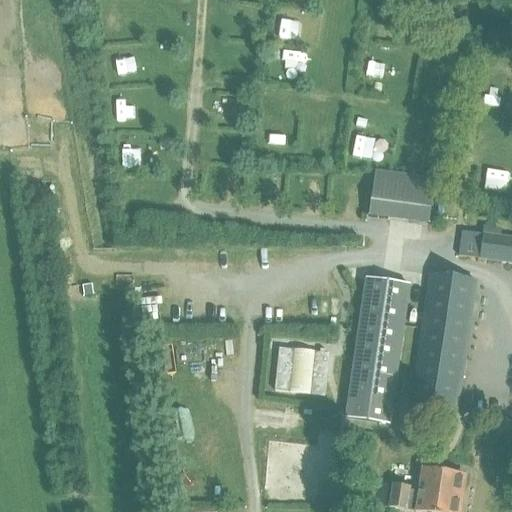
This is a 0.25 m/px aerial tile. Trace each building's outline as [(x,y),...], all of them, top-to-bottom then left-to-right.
[(400,20),(404,0),(381,0),(378,16),(400,20)] [(113,11),(113,32),(143,32),(143,11),(113,11)] [(230,15),(227,34),(254,37),(257,19),(230,15)] [(282,70),(307,71),(308,55),(283,54),(282,70)] [(126,81),(144,75),(139,57),(120,63),(126,81)] [(434,97),(451,97),(451,79),(434,79),(434,97)] [(286,131),(288,110),(268,109),(266,130),(286,131)] [(358,136),(357,157),(388,159),(389,138),(358,136)] [(128,147),(128,167),(135,167),(134,200),(164,200),(164,182),(150,181),(151,148),(128,147)] [(489,188),(511,189),(511,173),(511,168),(489,168),(489,188)] [(375,171),(369,218),(430,226),(436,179),(375,171)] [(285,194),(285,172),(266,172),(265,193),(285,194)] [(511,238),(500,237),(501,230),(483,227),(481,235),(461,232),(458,258),(511,265),(511,238)] [(411,404),(457,411),(476,283),(430,276),(411,404)] [(410,287),(366,280),(346,419),(389,425),(410,287)] [(143,317),(161,315),(157,284),(140,285),(143,317)] [(275,392),(325,397),(329,355),(325,355),(325,351),(320,350),(320,354),(279,350),(275,392)] [(420,489),(391,484),(387,509),(409,511),(461,511),(463,502),(459,501),(460,493),(464,493),(466,478),(462,477),(463,475),(423,468),(420,489)] [(324,499),(343,499),(343,486),(323,487),(324,499)] [(222,511),(223,503),(190,502),(189,511),(222,511)]
